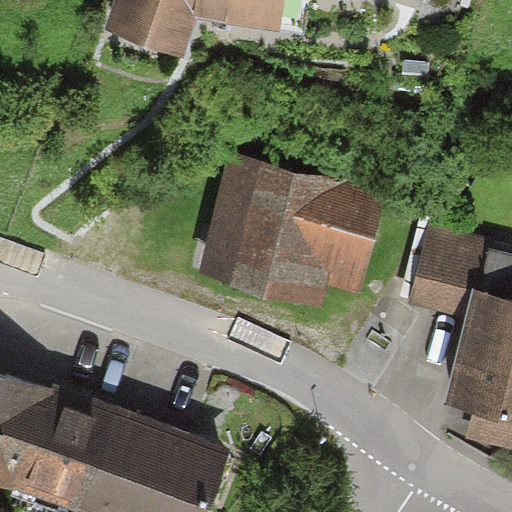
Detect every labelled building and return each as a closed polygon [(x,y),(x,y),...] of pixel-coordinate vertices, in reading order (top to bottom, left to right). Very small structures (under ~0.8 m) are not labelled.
[(288,0),(124,0),(114,33),(185,56),(198,16),(284,29),(288,0)] [(234,152),(204,265),(362,306),(391,192),(234,152)] [(415,311),(468,322),(450,404),(479,410),(472,442),(511,449),(511,248),(432,231),(415,311)] [(59,387),(2,368),(0,372),(0,482),(24,491),(59,387)] [(117,407),(59,387),(24,491),(82,511),(117,407)] [(210,511),(233,446),(117,407),(82,511),(86,511),(210,511)]
